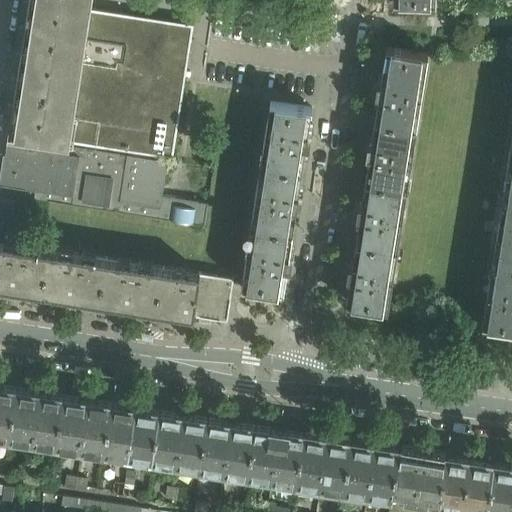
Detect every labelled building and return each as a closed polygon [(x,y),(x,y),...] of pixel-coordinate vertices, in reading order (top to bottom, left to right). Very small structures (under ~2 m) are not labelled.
[(9,130),(173,156),(194,23),(91,7),(91,6),(85,5),(53,0),(30,0),(32,0),(28,24),(26,23),(25,26),(28,26),(24,50),(22,49),(21,52),(24,52),(20,76),(18,76),(17,78),(20,78),(16,102),(14,102),(13,104),(16,105),(12,128),(10,128),(9,130)] [(387,45),(381,82),(375,117),(417,123),(428,52),(387,45)] [(271,100),(261,161),(303,168),(312,107),(271,100)] [(375,117),(371,142),(366,177),(407,183),(417,123),(375,117)] [(7,143),(1,182),(26,186),(41,188),(39,198),(205,224),(208,201),(162,194),(168,159),(127,153),(23,137),(22,145),(7,143)] [(511,138),(502,198),(511,199),(511,138)] [(303,168),(261,161),(252,223),(293,229),(303,168)] [(407,183),(366,177),(356,238),(398,245),(407,183)] [(0,197),(0,240),(8,241),(14,200),(0,197)] [(511,199),(502,198),(493,259),(511,262),(511,199)] [(293,229),(252,223),(242,284),(283,291),(293,229)] [(356,238),(352,264),(347,301),(388,307),(398,245),(356,238)] [(15,242),(8,241),(0,240),(0,282),(42,290),(49,248),(15,242)] [(106,257),(49,248),(42,290),(100,298),(106,257)] [(163,266),(106,257),(100,298),(157,307),(163,266)] [(511,326),(511,262),(493,259),(483,322),(511,326)] [(201,272),(163,266),(157,307),(194,313),(201,272)] [(233,277),(201,272),(194,313),(227,318),(233,277)] [(0,432),(11,435),(18,387),(0,384),(0,432)] [(38,438),(45,391),(18,387),(11,435),(38,438)] [(58,442),(66,395),(45,391),(38,438),(58,442)] [(85,446),(93,399),(66,395),(58,442),(85,446)] [(106,449),(114,402),(93,399),(85,446),(106,449)] [(132,453),(140,406),(114,402),(106,449),(132,453)] [(154,457),(161,409),(140,406),(132,453),(154,457)] [(179,461),(187,413),(161,409),(154,457),(179,461)] [(201,464),(209,417),(187,413),(179,461),(201,464)] [(226,468),(233,421),(209,417),(201,464),(226,468)] [(249,472),(256,424),(233,421),(226,468),(249,472)] [(275,476),(283,428),(256,424),(249,472),(275,476)] [(297,479),(304,432),(283,428),(275,476),(297,479)] [(323,484),(331,436),(304,432),(297,479),(323,484)] [(345,487),(352,439),(331,436),(323,484),(345,487)] [(370,491),(378,443),(352,439),(345,487),(370,491)] [(392,495),(400,447),(378,443),(370,491),(392,495)] [(414,511),(424,450),(400,447),(392,495),(389,511),(414,511)] [(438,511),(448,454),(424,450),(414,511),(438,511)] [(464,511),(473,458),(448,454),(438,511),(464,511)] [(488,511),(489,509),(496,462),(473,458),(464,511),(488,511)] [(507,511),(511,511),(511,506),(511,464),(496,462),(489,509),(507,511)] [(20,463),(18,478),(37,481),(39,466),(20,463)] [(128,469),(125,482),(134,484),(137,470),(128,469)] [(76,487),(78,475),(67,473),(65,485),(76,487)] [(87,488),(88,477),(78,475),(76,487),(87,488)] [(124,494),(125,482),(115,480),(113,492),(124,494)] [(134,496),(136,484),(134,484),(125,482),(124,494),(134,496)] [(7,498),(9,486),(0,484),(0,491),(3,492),(2,498),(7,498)] [(168,484),(166,496),(178,498),(180,486),(168,484)] [(42,505),(44,491),(32,489),(30,503),(42,505)] [(197,499),(195,509),(207,511),(208,501),(197,499)] [(273,511),(290,511),(293,506),(277,502),(273,511)] [(115,511),(128,511),(129,505),(117,503),(115,511)]
